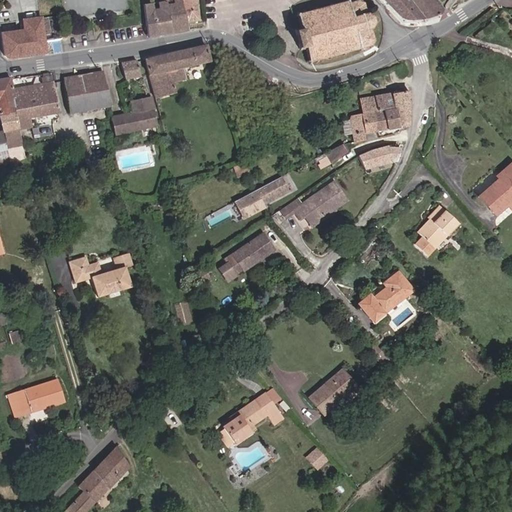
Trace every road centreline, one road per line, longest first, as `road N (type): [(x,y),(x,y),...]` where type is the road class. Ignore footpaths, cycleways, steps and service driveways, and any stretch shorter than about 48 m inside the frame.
road 1 (residential): [(416,46),(421,74),(412,135),(363,221),(320,271),(132,417),(39,511)]
road 2 (residential): [(213,31),(289,78),(320,79),(416,46)]
road 3 (residential): [(0,68),(213,31)]
